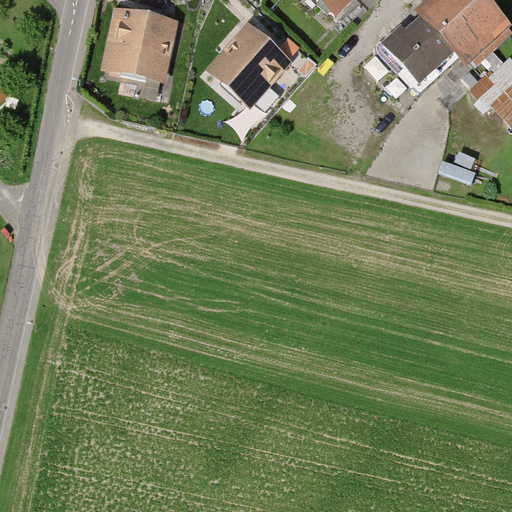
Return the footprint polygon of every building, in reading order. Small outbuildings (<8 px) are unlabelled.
[(354,0),(316,0),(336,19),(354,0)] [(501,24),(478,0),(450,0),(407,39),(403,35),(387,50),(420,85),(456,52),(463,60),(501,24)] [(174,30),(124,19),(114,68),(123,70),(121,77),(148,82),(149,75),(164,78),(174,30)] [(286,67),(249,34),(216,71),(226,81),(222,86),(241,103),(246,98),(253,104),(286,67)] [(317,69),(309,62),(299,73),(307,80),(317,69)] [(482,65),(463,76),(470,87),(489,76),(482,65)]
